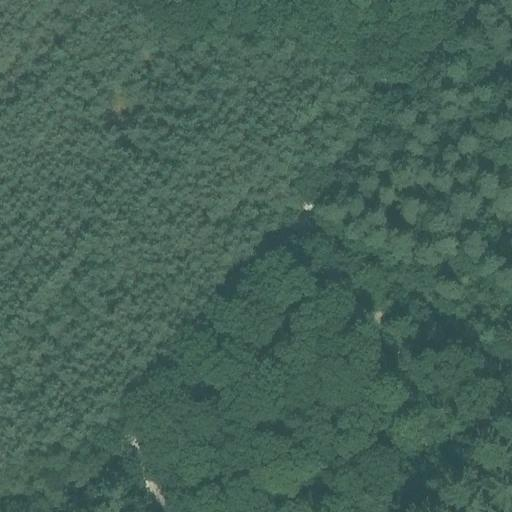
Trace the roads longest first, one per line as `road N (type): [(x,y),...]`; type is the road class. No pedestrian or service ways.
road 1 (track): [(166,511),(143,477),(136,439),(143,412),(304,218)]
road 2 (track): [(304,218),(482,0)]
road 3 (track): [(511,368),(304,218)]
